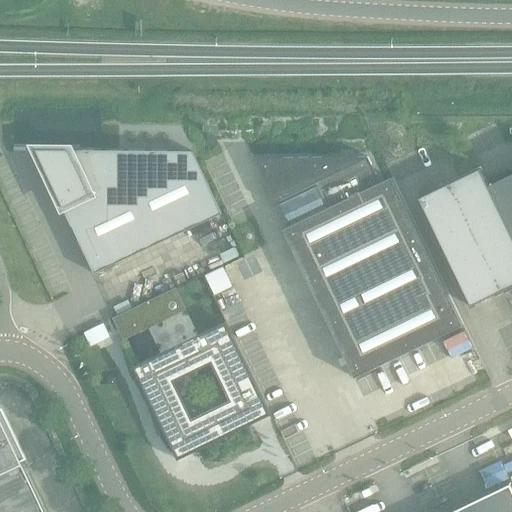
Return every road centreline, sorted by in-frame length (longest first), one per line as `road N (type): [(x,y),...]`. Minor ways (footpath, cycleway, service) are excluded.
road 1 (primary): [(511,61),(206,62)]
road 2 (unclassified): [(511,394),(264,511)]
road 3 (unclassified): [(258,0),(511,16)]
road 4 (unclassified): [(0,351),(28,355),(60,383),(124,511)]
road 5 (primary): [(206,62),(0,47)]
road 6 (primary): [(0,70),(206,62)]
